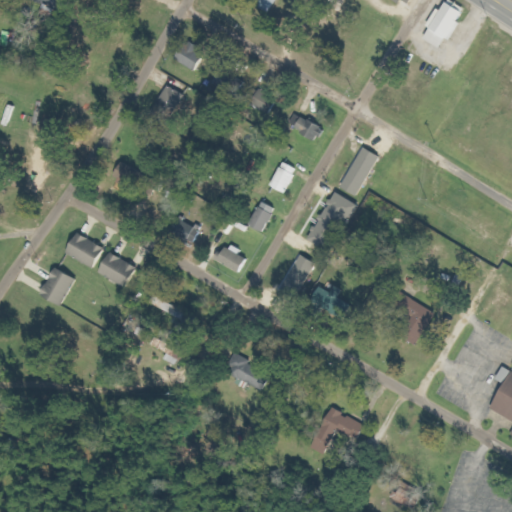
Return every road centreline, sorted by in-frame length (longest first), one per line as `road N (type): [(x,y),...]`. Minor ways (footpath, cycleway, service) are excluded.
road 1 (residential): [(511,452),(66,194)]
road 2 (residential): [(182,8),(511,203)]
road 3 (residential): [(242,298),(423,0)]
road 4 (residential): [(0,285),(186,0)]
road 5 (track): [(0,385),(136,390),(171,380),(192,365),(242,298)]
road 6 (residential): [(415,397),(511,239)]
